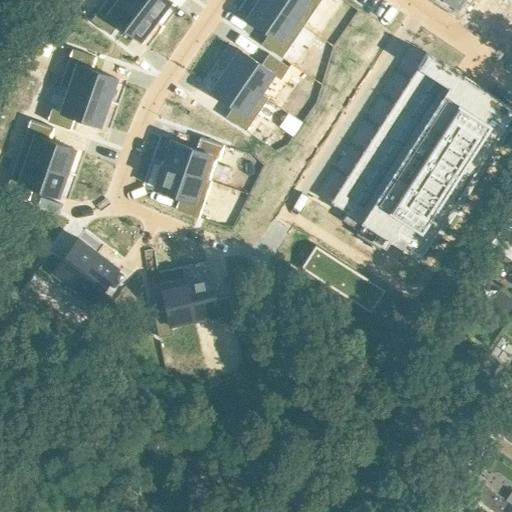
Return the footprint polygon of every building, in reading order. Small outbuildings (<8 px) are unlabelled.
[(129,0),(105,0),(91,19),(110,34),(118,23),(139,40),(155,20),(129,0)] [(129,0),(155,20),(169,0),(129,0)] [(266,0),(258,0),(247,17),(269,32),(261,43),(282,57),(303,25),(266,0)] [(266,0),(303,25),(320,0),(266,0)] [(72,48),(59,85),(68,88),(68,87),(108,101),(116,77),(91,69),(95,56),(72,48)] [(239,49),(225,69),(259,93),(260,92),(272,73),(280,79),(289,66),(268,53),(261,64),(239,49)] [(418,258),(503,125),(511,111),(511,106),(486,91),(487,90),(456,70),(455,71),(427,52),(330,201),(346,211),(342,219),(358,230),(356,234),(379,248),(381,245),(385,247),(389,239),(418,258)] [(299,98),(325,112),(344,76),(318,62),(299,98)] [(225,69),(211,90),(233,105),(225,116),(246,130),(268,97),(260,92),(259,93),(225,69)] [(301,71),(293,82),(300,87),(307,76),(301,71)] [(52,106),(47,120),(70,129),(74,116),(100,125),(108,101),(68,87),(68,88),(61,110),(52,106)] [(30,119),(18,155),(66,172),(74,148),(49,140),(53,127),(30,119)] [(171,140),(162,163),(209,179),(216,157),(219,158),(223,144),(200,136),(196,149),(171,140)] [(18,155),(5,191),(28,199),(33,187),(58,196),(66,172),(18,155)] [(162,163),(154,187),(179,196),(175,208),(198,217),(211,179),(209,179),(162,163)] [(490,244),(511,259),(511,218),(509,217),(490,244)] [(51,250),(36,270),(66,293),(98,253),(78,238),(62,258),(51,250)] [(315,244),(300,268),(371,314),(386,290),(315,244)] [(98,253),(66,293),(97,317),(112,297),(101,289),(117,268),(98,253)] [(210,273),(185,278),(194,319),(217,314),(219,324),(233,320),(228,296),(215,299),(210,273)] [(166,310),(153,312),(158,336),(173,333),(171,324),(194,319),(185,278),(161,284),(166,310)] [(511,298),(498,288),(486,304),(502,316),(511,303),(511,298)] [(511,421),(501,415),(492,428),(511,441),(511,421)] [(435,511),(441,505),(435,500),(425,511),(435,511)]
